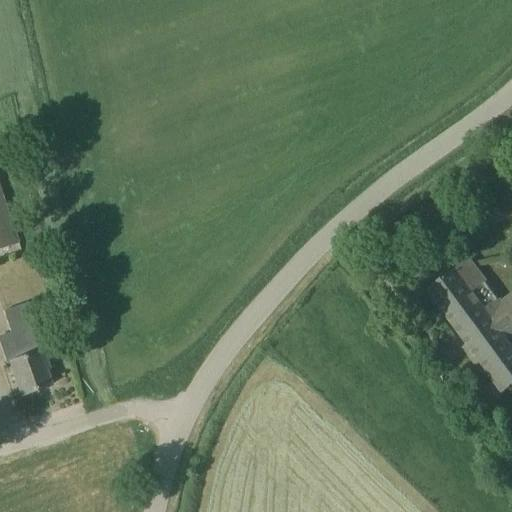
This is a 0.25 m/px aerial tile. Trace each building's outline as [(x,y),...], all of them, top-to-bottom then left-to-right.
[(0,249),(18,244),(0,192),(0,249)] [(511,217),(511,196),(497,206),(504,219),(510,215),(511,217)] [(493,295),(468,260),(425,291),(502,394),(511,385),(511,346),(507,340),(511,336),(511,295),(500,304),(497,300),(493,295)] [(41,352),(28,313),(25,305),(3,313),(19,360),(10,363),(21,396),(48,387),(42,370),(47,368),(42,352),(41,352)] [(511,453),(511,442),(509,439),(498,447),(505,458),(511,453)]
